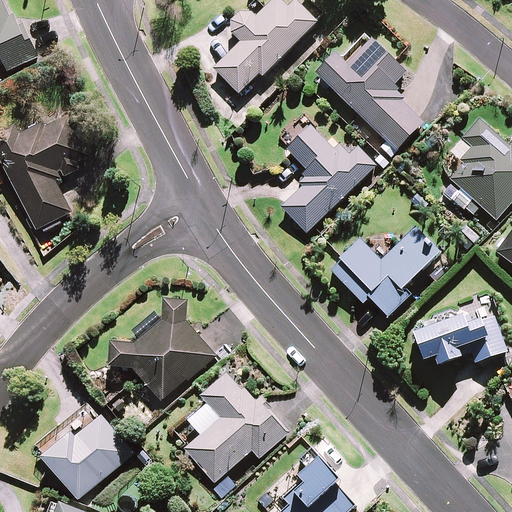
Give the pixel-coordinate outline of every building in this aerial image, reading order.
[(26,24),(21,26),(15,13),(10,15),(3,0),(0,0),(0,66),(6,64),(8,70),(29,61),(40,56),(26,24)] [(294,0),(288,7),(281,0),(273,0),(256,18),(247,8),(229,25),(244,40),(215,68),(240,93),(261,72),(263,75),(318,21),(296,0),(294,0)] [(407,72),(370,36),(345,62),(336,53),(318,72),(396,149),(423,122),(390,89),(407,72)] [(38,230),(72,213),(61,191),(58,184),(65,181),(83,172),(79,164),(91,159),(69,115),(45,127),(42,121),(20,132),(15,123),(0,130),(0,151),(36,225),(38,230)] [(511,141),(509,145),(480,119),(464,137),(475,147),(461,162),(465,165),(441,191),(473,219),(484,207),(496,218),(511,200),(511,141)] [(338,153),(311,125),(288,146),(312,171),(300,182),(304,186),(283,206),(307,231),(375,166),(351,141),(338,153)] [(440,252),(415,226),(381,259),(362,239),(332,268),(364,301),(370,295),(389,315),(411,294),(404,286),(440,252)] [(511,232),(499,252),(511,260),(511,232)] [(166,296),(165,314),(131,341),(114,338),(111,367),(135,367),(161,399),(216,355),(189,321),(188,297),(166,296)] [(508,349),(488,296),(460,307),(462,311),(416,328),(427,357),(435,353),(439,362),(471,350),(476,362),(508,349)] [(291,430),(236,365),(203,393),(221,414),(185,445),(215,481),(253,449),(260,457),(291,430)] [(136,451),(105,413),(75,437),(71,432),(45,454),(80,497),(136,451)] [(341,476),(322,454),(301,472),(306,478),(285,496),(291,503),(281,511),(347,511),(356,505),(335,481),(341,476)] [(90,511),(63,501),(58,511),(90,511)]
